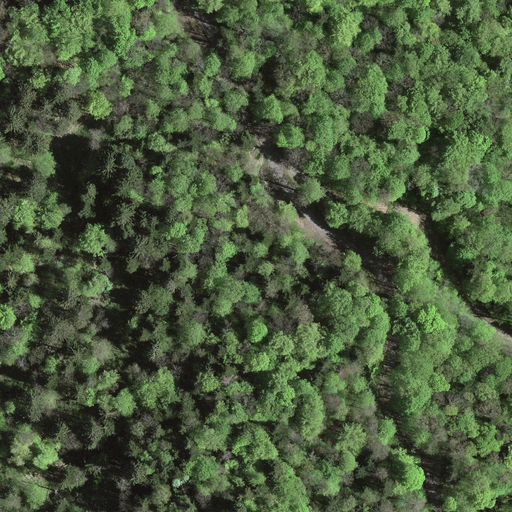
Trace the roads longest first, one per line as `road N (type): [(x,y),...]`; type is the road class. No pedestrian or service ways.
road 1 (track): [(191,0),(292,198),(388,284),(396,401),(437,511)]
road 2 (track): [(282,179),(411,212),(472,304),(511,336)]
